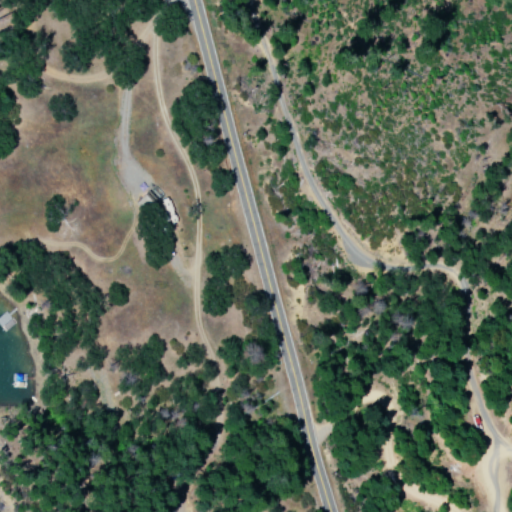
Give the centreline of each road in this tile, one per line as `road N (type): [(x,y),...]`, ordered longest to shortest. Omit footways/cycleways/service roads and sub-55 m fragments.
road 1 (tertiary): [(372,511),(281,73),(258,0)]
road 2 (residential): [(193,0),(170,68),(203,95),(217,135),(217,188),(190,261)]
